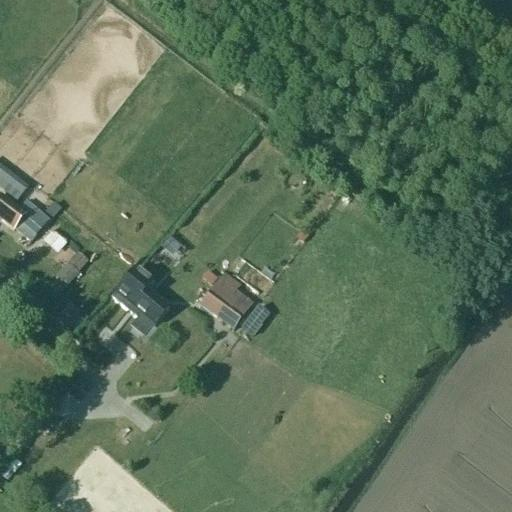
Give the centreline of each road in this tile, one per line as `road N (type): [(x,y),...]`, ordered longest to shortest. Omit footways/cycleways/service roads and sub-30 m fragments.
road 1 (track): [(0,121),(96,0)]
road 2 (residential): [(116,393),(0,296)]
